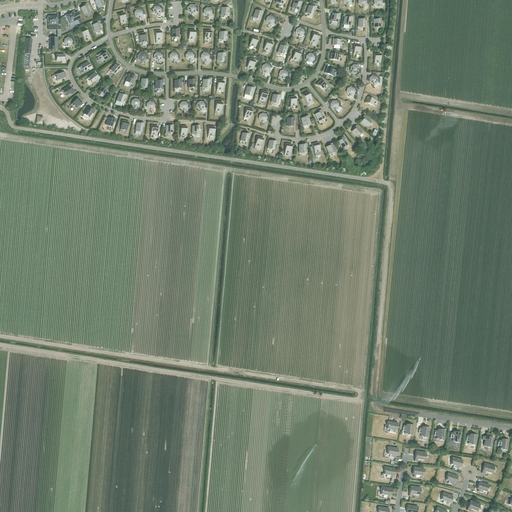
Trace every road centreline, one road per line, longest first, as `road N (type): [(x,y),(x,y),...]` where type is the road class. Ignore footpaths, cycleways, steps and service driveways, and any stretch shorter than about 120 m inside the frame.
road 1 (track): [(0,335),(361,391),(359,428)]
road 2 (unclassified): [(383,408),(511,428)]
